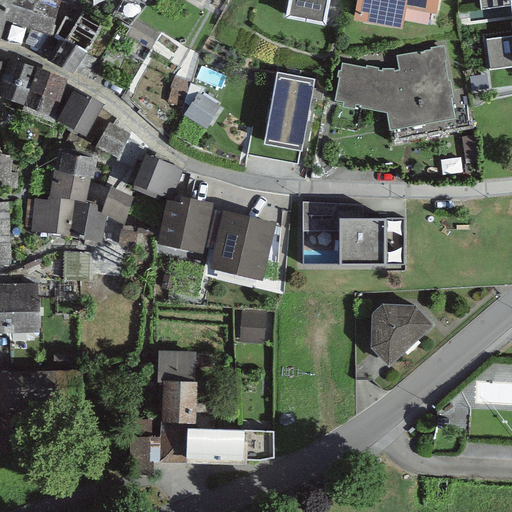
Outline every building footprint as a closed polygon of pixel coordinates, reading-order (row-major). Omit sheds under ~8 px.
[(0,0),(0,31),(9,0),(0,0)] [(9,0),(0,31),(0,36),(46,51),(52,33),(60,6),(38,0),(9,0)] [(287,0),(285,14),(325,22),(328,0),(287,0)] [(355,0),(353,15),(401,24),(406,2),(435,8),(436,0),(355,0)] [(511,0),(479,0),(480,8),(511,4),(511,11),(511,33),(482,38),(486,67),(511,63),(511,0)] [(85,50),(60,33),(46,54),(72,70),(85,50)] [(366,65),(341,61),(340,68),(338,67),(336,74),(339,74),(333,101),(360,106),(360,104),(386,108),(389,126),(454,117),(450,96),(452,95),(449,78),(447,79),(444,58),(445,58),(444,43),(430,45),(430,48),(396,53),(398,68),(393,68),(393,66),(382,66),(381,68),(377,67),(378,65),(366,63),(366,65)] [(38,63),(7,55),(0,78),(0,91),(24,100),(38,63)] [(68,75),(38,63),(24,100),(23,103),(53,114),(68,75)] [(314,76),(276,69),(263,140),(302,146),(314,76)] [(104,100),(75,84),(57,115),(86,131),(104,100)] [(221,106),(198,90),(185,111),(208,126),(221,106)] [(130,132),(107,120),(95,142),(118,154),(130,132)] [(97,154),(58,147),(54,167),(52,167),(48,192),(74,197),(86,199),(91,172),(94,173),(97,154)] [(191,169),(145,150),(133,179),(167,193),(179,196),(180,190),(183,191),(191,169)] [(12,153),(0,151),(0,183),(16,186),(18,172),(10,171),(12,153)] [(133,193),(110,183),(102,202),(100,210),(106,211),(124,218),(133,193)] [(179,196),(167,193),(156,235),(201,247),(214,199),(183,191),(180,190),(179,196)] [(69,232),(74,197),(48,192),(48,196),(34,195),(32,228),(69,232)] [(74,197),(69,232),(101,238),(106,211),(100,210),(102,202),(86,199),(74,197)] [(341,202),(302,200),(302,262),(404,262),(404,217),(386,216),(386,211),(341,210),(341,202)] [(9,201),(0,201),(0,254),(12,254),(9,201)] [(275,219),(223,207),(210,262),(262,274),(275,219)] [(36,278),(0,278),(0,330),(38,330),(36,278)] [(416,301),(382,300),(372,308),(370,346),(388,363),(433,320),(416,301)] [(266,312),(241,310),(239,341),(264,343),(266,312)] [(195,349),(158,348),(157,376),(163,376),(163,374),(194,375),(195,349)] [(86,373),(0,375),(0,452),(36,452),(34,416),(88,414),(86,373)] [(194,375),(163,374),(163,376),(161,416),(187,416),(195,416),(196,375),(194,375)] [(187,416),(161,416),(160,459),(185,460),(185,455),(187,421),(187,416)] [(244,422),(187,421),(185,455),(247,457),(260,457),(273,457),(274,428),(244,427),(244,422)]
